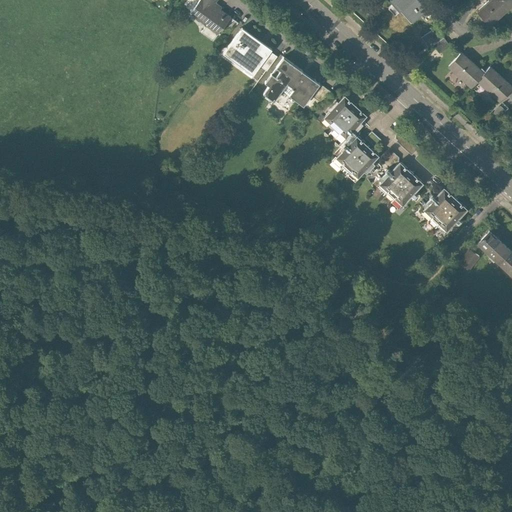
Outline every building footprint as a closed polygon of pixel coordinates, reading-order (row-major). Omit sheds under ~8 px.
[(199,0),(191,11),(208,24),(206,27),(217,35),(219,33),(229,18),(219,10),(220,8),(215,3),(217,0),(199,0)] [(388,0),(398,10),(399,9),(401,8),(395,1),(396,0),(388,0)] [(396,0),(395,1),(401,8),(399,9),(410,22),(425,9),(417,0),(396,0)] [(511,2),(509,0),(489,0),(475,13),(487,26),(511,3),(511,2)] [(238,25),(229,18),(219,33),(227,39),(238,25)] [(444,22),(434,28),(442,39),(451,33),(444,22)] [(278,54),(242,28),(225,50),(234,56),(236,53),(251,64),(249,68),(261,77),(278,54)] [(442,39),(434,28),(419,38),(427,49),(432,45),(442,39)] [(448,47),(442,39),(432,45),(438,54),(448,47)] [(482,76),(460,55),(447,69),(469,89),(476,82),(482,76)] [(289,96),(306,74),(283,57),(264,82),(269,86),(263,94),(273,102),(282,90),(289,96)] [(488,69),(482,76),(476,82),(499,103),(511,90),(488,69)] [(331,94),(306,74),(289,96),(303,106),(311,111),(331,94)] [(344,99),(324,120),(346,141),(366,120),(344,99)] [(382,143),(372,134),(366,140),(376,149),(382,143)] [(356,136),(340,154),(354,166),(369,148),(356,136)] [(420,150),(405,136),(403,137),(401,136),(398,136),(396,137),(396,140),(398,142),(397,143),(412,158),(420,150)] [(369,148),(354,166),(363,174),(378,157),(369,148)] [(356,182),(363,174),(354,166),(340,154),(333,162),(356,182)] [(400,160),(394,155),(390,155),(383,161),(383,164),(392,172),(399,164),(400,160)] [(399,164),(392,172),(408,186),(415,178),(399,164)] [(408,186),(392,172),(386,179),(402,193),(408,186)] [(423,185),(415,178),(408,186),(402,193),(395,201),(403,207),(423,185)] [(402,193),(386,179),(379,186),(395,201),(402,193)] [(451,211),(459,203),(443,189),(436,197),(451,211)] [(451,211),(436,197),(430,203),(445,218),(451,211)] [(384,199),(381,202),(388,208),(391,205),(384,199)] [(445,218),(430,203),(423,211),(438,225),(445,218)] [(445,218),(438,225),(446,234),(467,211),(459,203),(451,211),(445,218)] [(494,263),(506,250),(489,235),(477,248),(494,263)] [(480,258),(469,250),(457,265),(469,273),(480,258)] [(511,255),(506,250),(494,263),(511,279),(511,277),(511,255)]
